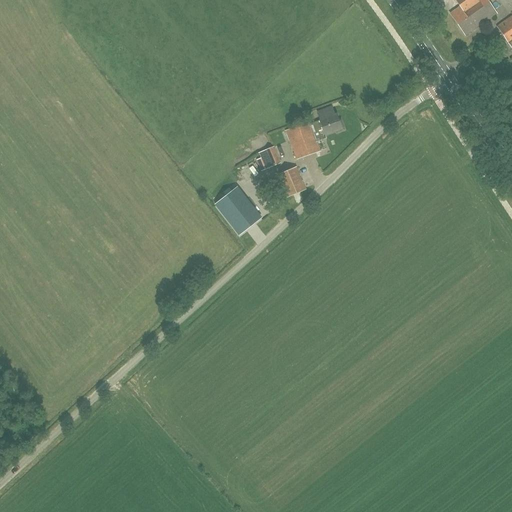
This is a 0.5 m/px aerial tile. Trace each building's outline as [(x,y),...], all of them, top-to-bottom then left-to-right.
[(466,36),(497,14),(487,0),(454,0),(460,7),(450,14),(466,36)] [(511,16),(496,27),(511,49),(511,16)] [(511,95),(511,77),(503,80),(507,96),(511,95)] [(337,115),(335,116),(332,108),(318,113),(321,121),(320,121),(311,125),(310,123),(287,131),(297,160),(320,152),(314,134),(323,130),(325,136),(336,132),(337,133),(345,131),(341,120),(339,121),(337,115)] [(265,151),(267,156),(261,158),(266,169),(281,163),(274,147),(265,151)] [(306,190),(305,188),(297,167),(277,175),(278,176),(268,180),(273,192),(283,188),(287,198),(306,190)] [(307,174),(303,176),(307,187),(312,186),(307,174)] [(239,235),(261,218),(237,187),(215,205),(239,235)]
